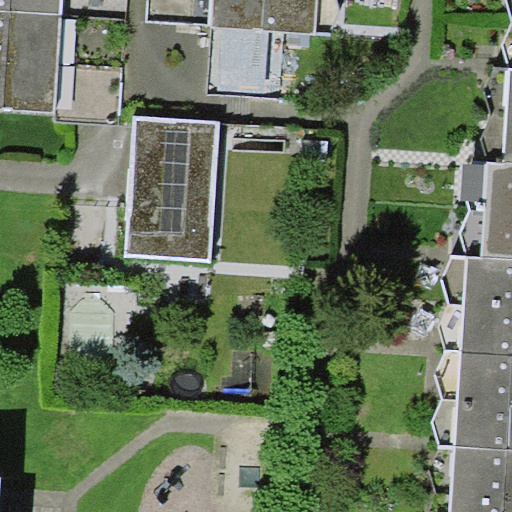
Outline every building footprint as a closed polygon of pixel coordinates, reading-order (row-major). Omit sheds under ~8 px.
[(0,0),(0,9),(67,14),(67,0),(0,0)] [(220,0),(218,27),(335,34),(347,10),(343,0),(220,0)] [(0,57),(64,62),(67,14),(0,9),(0,57)] [(0,106),(61,110),(64,62),(0,57),(0,106)] [(511,114),(511,67),(500,67),(490,89),(498,114),(511,114)] [(511,114),(498,114),(487,137),(495,162),(511,163),(511,114)] [(225,123),(141,117),(131,255),(215,261),(225,123)] [(511,211),(511,163),(495,162),(481,161),(469,185),(477,209),(511,211)] [(511,211),(477,209),(466,233),(474,257),(511,259),(511,211)] [(511,308),(511,259),(474,257),(461,256),(449,281),(457,305),(511,308)] [(511,353),(511,308),(457,305),(446,327),(454,350),(511,353)] [(511,401),(511,353),(454,350),(442,374),(451,398),(511,401)] [(511,447),(511,401),(451,398),(439,422),(446,443),(511,447)] [(511,495),(511,447),(446,443),(435,466),(443,491),(511,495)] [(511,511),(511,495),(443,491),(433,511),(511,511)]
